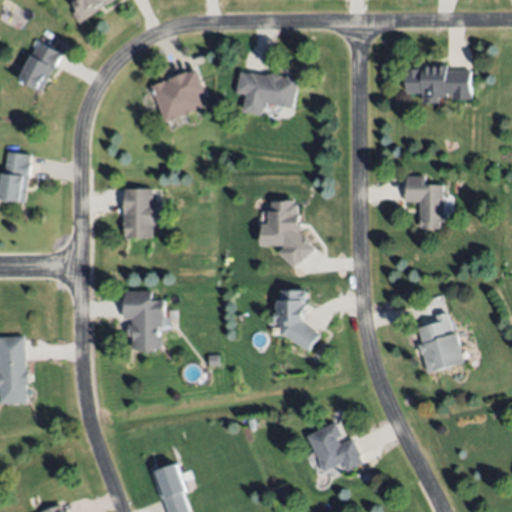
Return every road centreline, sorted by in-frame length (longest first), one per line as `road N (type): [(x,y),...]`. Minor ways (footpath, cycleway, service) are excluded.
road 1 (residential): [(511,22),(165,31),(134,46),(103,82),(87,109),(79,150),(81,358),(96,448),(122,511)]
road 2 (residential): [(360,24),(368,340),(387,406),(441,511)]
